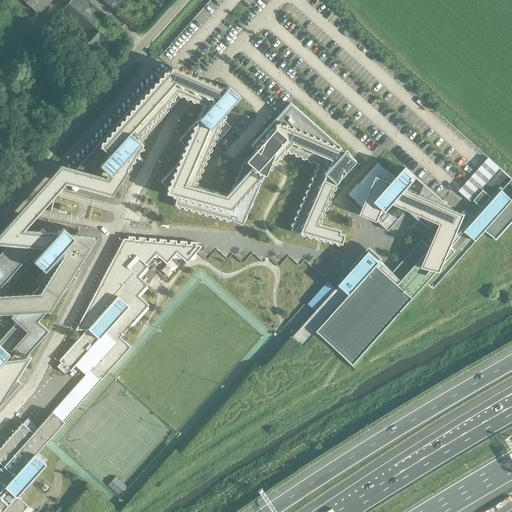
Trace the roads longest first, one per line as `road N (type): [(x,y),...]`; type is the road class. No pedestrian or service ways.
road 1 (motorway): [(511,364),(269,511)]
road 2 (unclassified): [(0,204),(183,0)]
road 3 (motorway): [(511,410),(335,511)]
